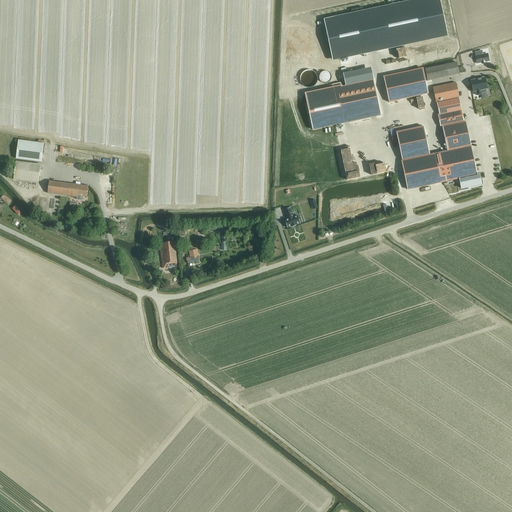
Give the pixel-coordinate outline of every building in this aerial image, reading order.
[(419,0),(325,20),(334,59),(447,35),(439,0),(419,0)] [(427,81),(448,77),(459,74),(458,68),(457,62),(446,65),(425,69),(427,81)] [(422,70),(384,78),(389,102),(427,94),(422,70)] [(484,78),(471,81),(473,92),(476,92),(477,95),(482,94),(482,93),(486,92),(486,89),(487,89),(484,78)] [(305,94),(312,130),(381,115),(374,79),(305,94)] [(402,160),(408,190),(454,180),(461,179),(462,184),(477,181),(478,180),(479,180),(478,173),(477,174),(466,122),(464,123),(464,122),(461,110),(459,98),(456,83),(433,88),(436,103),(437,103),(439,115),(438,115),(440,127),(442,127),(447,150),(429,154),(402,160)] [(396,132),(402,160),(429,154),(424,126),(396,132)] [(18,141),(16,159),(41,162),(43,144),(18,141)] [(39,183),(41,165),(16,162),(14,179),(39,183)] [(48,193),(76,197),(76,196),(87,197),(88,186),(49,181),(48,193)] [(9,203),(11,201),(11,200),(4,195),(2,197),(9,203)] [(15,206),(12,208),(17,214),(20,212),(18,209),(15,206)] [(285,220),(287,228),(292,226),(292,227),(296,226),(296,225),(300,223),(298,216),(294,217),(290,208),(284,210),(287,219),(285,220)] [(163,268),(177,267),(177,261),(175,242),(160,243),(163,268)] [(189,251),(190,258),(187,259),(188,264),(196,262),(196,263),(199,262),(198,256),(197,250),(189,251)]
